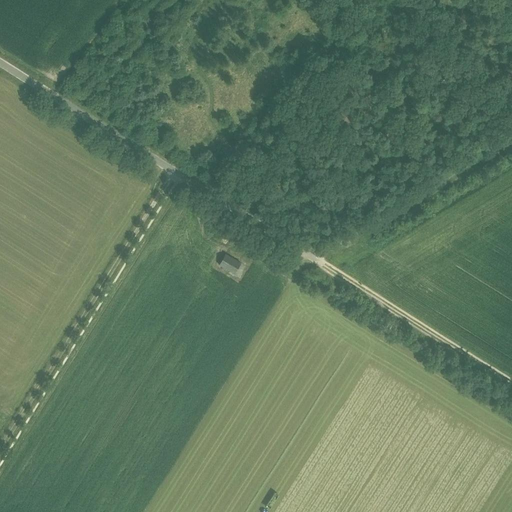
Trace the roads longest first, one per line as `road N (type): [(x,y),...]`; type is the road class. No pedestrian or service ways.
road 1 (unclassified): [(311,257),(0,63)]
road 2 (track): [(174,172),(0,452)]
road 3 (track): [(511,387),(311,257)]
road 4 (unclassified): [(311,257),(511,138)]
